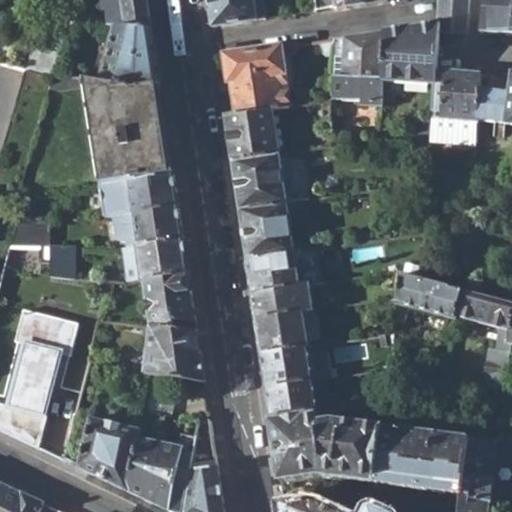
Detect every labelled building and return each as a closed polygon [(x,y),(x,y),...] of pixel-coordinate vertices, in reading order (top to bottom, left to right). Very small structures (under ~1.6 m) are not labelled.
[(101,0),(100,5),(107,7),(105,23),(111,23),(113,24),(152,26),(147,0),(101,0)] [(208,0),(212,26),(259,20),(266,19),(262,0),(208,0)] [(316,0),(319,10),(337,7),(336,0),(316,0)] [(451,0),(440,0),(438,22),(437,31),(438,31),(466,31),(469,1),(451,0)] [(511,0),(486,0),(481,32),(511,32),(511,0)] [(385,81),(434,85),(435,71),(438,31),(437,31),(438,22),(386,30),(385,81)] [(111,23),(102,81),(136,87),(160,84),(152,26),(113,24),(111,23)] [(384,101),(385,81),(386,30),(344,36),(341,76),(333,76),(332,98),(384,101)] [(34,46),(27,68),(61,77),(61,73),(71,41),(50,36),(45,48),(34,46)] [(226,54),(237,114),(275,108),(293,105),(284,46),(226,54)] [(100,186),(129,181),(174,173),(160,84),(136,87),(102,81),(61,73),(61,77),(27,68),(24,67),(0,154),(0,190),(28,197),(29,189),(22,186),(48,88),(58,90),(85,83),(100,186)] [(476,142),(478,122),(480,92),(480,75),(435,71),(434,85),(431,140),(442,140),(476,142)] [(478,122),(511,125),(511,74),(510,95),(480,92),(478,122)] [(225,116),(232,161),(282,153),(275,108),(237,114),(225,116)] [(476,150),(476,142),(442,140),(441,147),(476,150)] [(232,161),(239,212),(290,203),(282,153),(232,161)] [(129,181),(133,214),(179,204),(174,173),(129,181)] [(239,212),(246,260),(296,252),(292,221),(310,217),(308,200),(290,203),(239,212)] [(184,238),(179,204),(133,214),(138,241),(133,241),(133,247),(139,247),(184,238)] [(133,214),(113,216),(118,243),(128,242),(129,248),(133,247),(133,241),(138,241),(133,214)] [(43,247),(49,247),(48,219),(18,221),(10,246),(43,247)] [(131,284),(145,281),(189,271),(184,238),(139,247),(133,247),(129,248),(126,248),(131,284)] [(49,247),(43,247),(43,259),(54,259),(55,247),(49,247)] [(53,274),(74,277),(76,247),(55,247),(54,259),(53,274)] [(246,260),(252,294),(328,281),(322,248),(296,252),(246,260)] [(468,264),(466,291),(511,303),(511,301),(511,291),(494,286),(497,272),(468,264)] [(145,281),(151,325),(198,329),(189,271),(145,281)] [(458,322),(460,318),(466,291),(420,278),(404,273),(397,322),(410,325),(414,310),(458,322)] [(252,294),(256,320),(305,312),(316,310),(314,297),(332,294),(330,280),(328,281),(252,294)] [(503,331),(501,352),(511,353),(511,303),(466,291),(460,318),(503,331)] [(322,309),(316,310),(305,312),(310,342),(326,339),(322,309)] [(81,323),(26,310),(18,342),(28,345),(13,407),(48,416),(63,353),(73,355),(81,323)] [(256,320),(261,354),(308,348),(311,348),(310,342),(305,312),(256,320)] [(206,378),(198,329),(151,325),(146,372),(206,378)] [(261,354),(266,389),(313,383),(308,348),(261,354)] [(511,375),(511,364),(511,353),(501,352),(499,374),(511,375)] [(266,389),(271,421),(315,414),(319,414),(313,383),(266,389)] [(13,407),(0,403),(0,429),(41,449),(48,416),(13,407)] [(325,476),(464,496),(471,438),(335,421),(316,424),(315,414),(271,421),(281,483),(325,476)] [(199,438),(195,458),(185,511),(226,511),(211,417),(203,421),(199,438)] [(82,469),(128,490),(139,437),(141,429),(92,418),(82,469)] [(511,434),(504,434),(503,443),(511,443),(511,434)] [(128,490),(173,511),(185,511),(195,458),(199,438),(186,435),(182,448),(139,437),(128,490)] [(464,496),(461,511),(492,511),(498,459),(500,442),(471,438),(464,496)] [(511,443),(503,443),(500,442),(498,459),(511,460),(511,443)] [(0,511),(39,511),(44,503),(0,482),(0,511)] [(392,511),(378,506),(373,507),(370,511),(335,511),(326,507),(324,492),(318,488),(309,490),(305,485),(282,489),(285,511),(392,511)]
